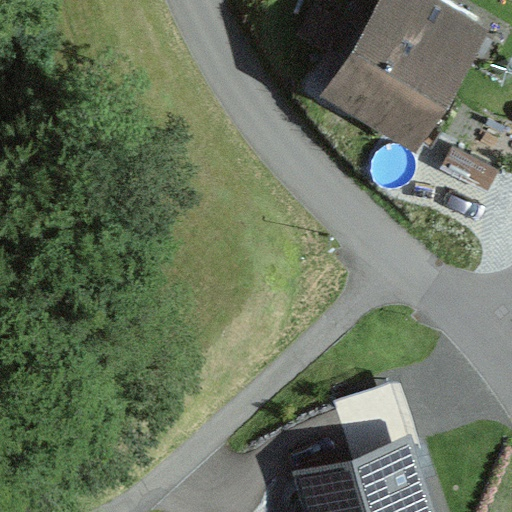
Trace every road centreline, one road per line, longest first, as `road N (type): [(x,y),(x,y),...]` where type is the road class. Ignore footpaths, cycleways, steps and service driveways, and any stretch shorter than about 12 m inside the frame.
road 1 (residential): [(197,0),(239,76),(304,164),(483,343)]
road 2 (track): [(395,260),(256,399),(117,511)]
